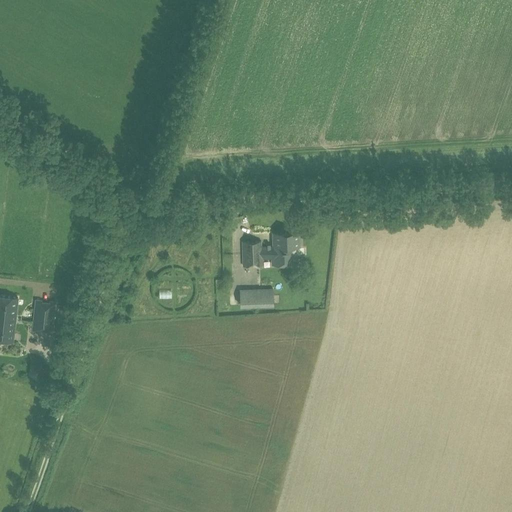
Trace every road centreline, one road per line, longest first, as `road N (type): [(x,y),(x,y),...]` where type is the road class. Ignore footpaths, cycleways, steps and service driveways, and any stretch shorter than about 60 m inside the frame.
road 1 (tertiary): [(0,116),(147,203),(511,186)]
road 2 (track): [(28,511),(137,200)]
